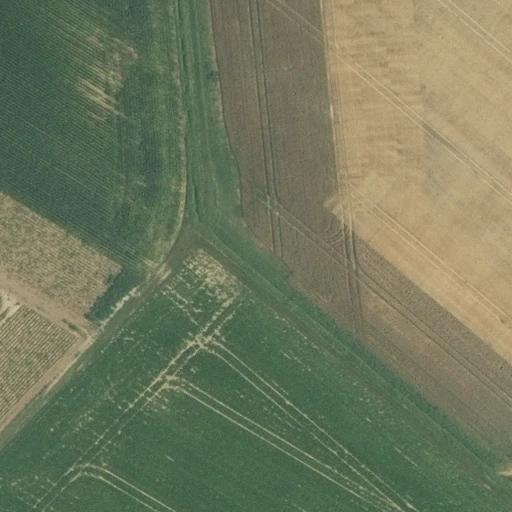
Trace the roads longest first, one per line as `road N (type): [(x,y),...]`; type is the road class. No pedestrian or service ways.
road 1 (track): [(511,500),(201,237)]
road 2 (track): [(0,445),(201,237)]
road 3 (track): [(188,0),(208,210),(201,237)]
